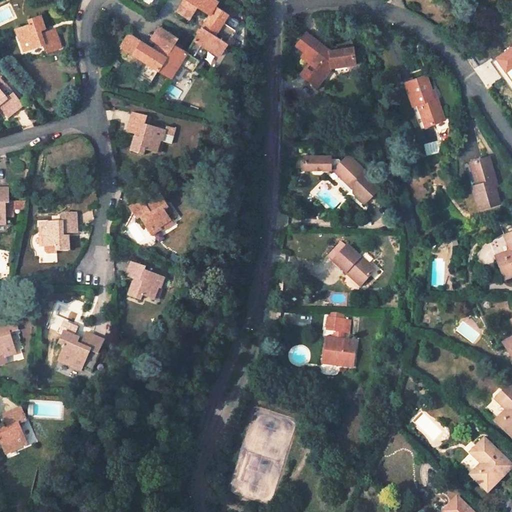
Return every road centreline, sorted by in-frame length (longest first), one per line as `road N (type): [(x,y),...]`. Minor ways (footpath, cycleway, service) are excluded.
road 1 (residential): [(276,0),(277,153),(266,264),(232,376),(198,442),(197,511)]
road 2 (residential): [(344,0),(403,18),(454,56),(511,141)]
road 3 (residential): [(99,120),(110,183),(96,268)]
road 4 (residential): [(99,120),(88,28),(97,0)]
